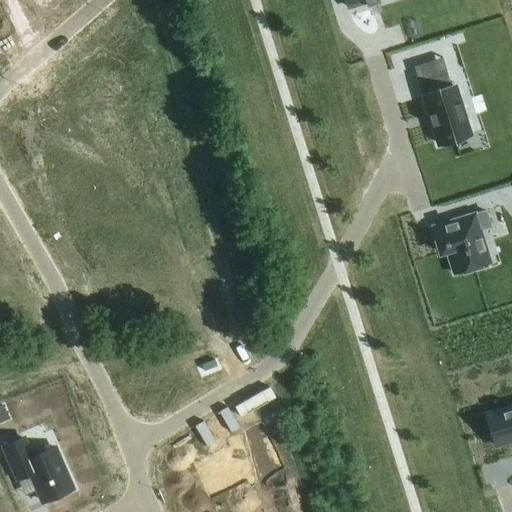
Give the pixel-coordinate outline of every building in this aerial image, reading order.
[(163,38),(153,8),(135,14),(145,44),(163,38)] [(135,92),(132,54),(68,59),(71,96),(135,92)] [(446,73),(418,82),(438,145),(470,135),(455,89),(452,90),(446,73)] [(486,212),(433,229),(438,244),(445,242),(455,274),(490,263),(480,231),(491,228),(486,212)] [(169,235),(105,239),(107,271),(171,267),(169,235)] [(511,440),(511,406),(486,415),(496,446),(511,440)] [(243,484),(270,469),(248,432),(222,447),(226,453),(241,480),(243,484)] [(23,439),(4,447),(18,480),(31,474),(38,491),(43,502),(73,490),(55,448),(31,458),(23,439)] [(226,453),(190,474),(205,500),(241,480),(226,453)]
